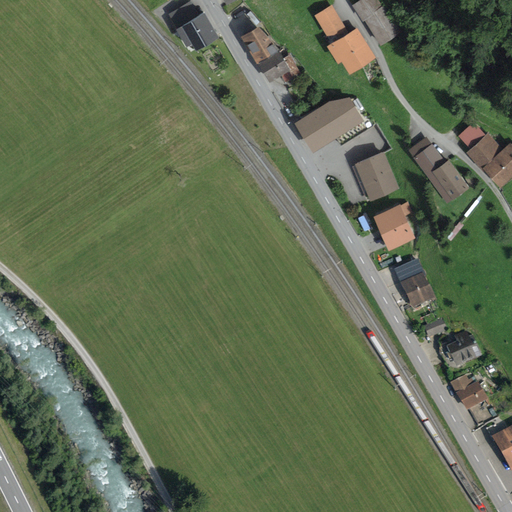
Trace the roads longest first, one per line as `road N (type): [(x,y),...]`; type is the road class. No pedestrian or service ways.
road 1 (tertiary): [(209,0),(507,511)]
road 2 (track): [(0,266),(132,413),(187,511)]
road 3 (track): [(511,217),(479,170),(409,108),(346,0)]
